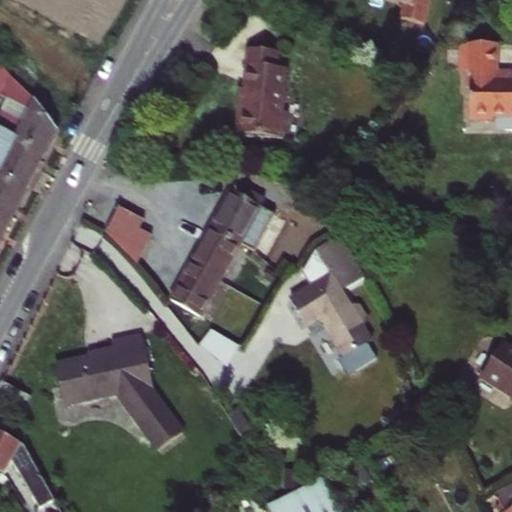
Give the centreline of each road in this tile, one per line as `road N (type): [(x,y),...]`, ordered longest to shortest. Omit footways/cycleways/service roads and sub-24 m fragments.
road 1 (secondary): [(177,0),(0,315)]
road 2 (unknown): [(89,150),(136,193),(199,213)]
